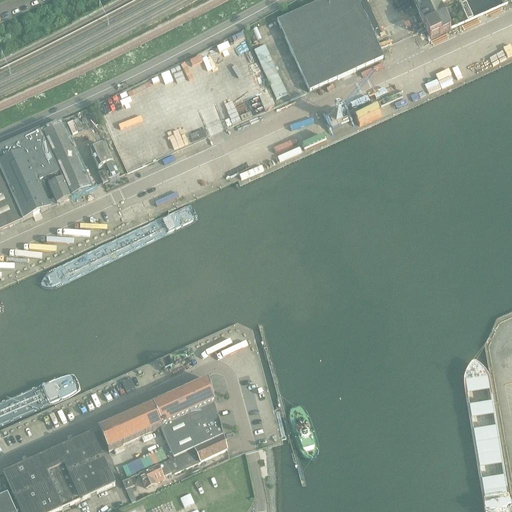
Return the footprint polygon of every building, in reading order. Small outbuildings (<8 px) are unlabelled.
[(357,0),(325,0),(277,22),(309,94),(385,60),(357,0)] [(467,3),(463,4),(469,19),(473,18),(467,3)] [(252,63),(252,62),(251,58),(250,56),(248,54),(247,53),(245,52),(241,51),(239,51),(236,52),(232,54),(230,57),(229,60),(229,62),(230,66),(230,68),(232,70),(235,72),(237,73),(240,74),(241,74),(244,73),(246,72),(248,71),(251,67),(251,66),(252,63)] [(228,73),(228,71),(227,68),(226,67),(224,65),(221,63),(219,62),(216,62),(212,63),(210,64),(208,65),(207,67),(206,69),(205,71),(205,73),(205,76),(206,78),(208,81),(210,83),(212,84),(216,85),(219,85),(221,84),(224,82),(227,78),(228,76),(228,73)] [(260,84),(260,83),(259,80),(257,77),(254,75),(251,74),(248,75),(244,77),(243,78),(242,80),(242,84),(242,87),(245,90),(247,92),(250,93),(254,92),(257,90),(259,87),(260,86),(260,84)] [(233,95),(233,93),(232,91),(230,88),(229,87),(227,86),(223,86),(220,87),(217,88),(216,91),(215,95),(216,99),(217,101),(220,103),(223,104),(227,104),(229,103),(230,102),(232,99),(233,95)] [(153,96),(153,94),(152,92),(150,90),(148,88),(146,88),(144,88),(142,88),(141,89),(139,90),(137,93),(137,96),(138,99),(139,101),(142,103),(145,104),(146,104),(148,103),(151,101),(152,99),(153,96)] [(135,104),(135,100),(133,99),(131,97),(128,96),(125,96),(123,98),(121,100),(120,103),(121,106),(122,108),(125,110),(127,111),(130,111),(133,109),(134,107),(135,104)] [(120,111),(119,108),(118,105),(115,104),(113,103),(112,103),(108,104),(106,106),(104,108),(104,111),(105,114),(107,117),(110,119),(113,119),(116,118),(118,116),(119,114),(120,111)] [(161,114),(160,111),(160,110),(158,108),(155,106),(152,106),(150,107),(149,107),(147,109),(145,111),(145,114),(146,117),(148,120),(150,122),(153,122),(156,122),(158,120),(159,119),(160,117),(161,114)] [(98,175),(103,186),(119,179),(88,111),(73,117),(98,172),(102,170),(103,173),(98,175)] [(142,120),(142,119),(141,117),(140,114),(137,112),(134,112),(131,113),(129,114),(127,117),(127,120),(128,122),(129,124),(131,126),(134,127),(137,126),(139,125),(141,123),(142,120)] [(327,118),(331,131),(341,128),(340,126),(353,123),(350,114),(340,117),(339,115),(327,118)] [(127,127),(126,123),(125,121),(122,119),(119,119),(116,119),(113,121),(112,124),(111,127),(112,130),(113,132),(116,134),(119,134),(122,134),(123,133),(125,132),(126,130),(127,127)] [(170,132),(169,129),(167,126),(166,125),(164,124),(161,123),(159,124),(157,125),(155,126),(153,129),(153,132),(153,135),(155,138),(158,140),(161,140),(164,140),(167,138),(168,137),(169,135),(170,132)] [(62,127),(42,136),(70,201),(96,189),(90,175),(84,178),(62,127)] [(149,136),(149,134),(148,131),(145,129),(143,129),(140,129),(137,130),(135,133),(134,136),(135,138),(136,141),(139,143),(141,144),(144,143),(147,142),(149,139),(149,136)] [(57,207),(70,201),(42,136),(39,131),(27,136),(47,181),(50,188),(48,189),(57,207)] [(27,136),(0,148),(0,171),(23,222),(50,210),(39,185),(47,181),(27,136)] [(156,152),(156,149),(154,146),(152,145),(149,144),(146,145),(143,147),(142,149),(142,152),(142,154),(144,157),(146,158),(148,159),(152,159),(154,157),(156,155),(156,152)] [(0,232),(1,233),(23,222),(0,171),(0,232)] [(144,212),(137,215),(139,220),(146,217),(144,212)] [(162,430),(215,406),(208,382),(152,407),(162,430)] [(170,451),(173,459),(223,437),(215,406),(162,430),(161,431),(161,432),(170,451)] [(152,407),(98,432),(109,454),(161,431),(162,430),(152,407)] [(59,511),(115,486),(91,435),(4,475),(20,511),(59,511)] [(167,463),(172,474),(171,474),(176,476),(227,452),(223,437),(167,463)] [(167,463),(157,467),(138,476),(145,489),(154,485),(152,482),(156,481),(157,483),(163,481),(162,478),(171,474),(172,474),(167,463)] [(133,488),(130,480),(122,483),(125,491),(126,491),(131,489),(133,488)] [(131,489),(126,491),(132,504),(137,502),(131,489)] [(181,499),(185,508),(195,503),(191,494),(181,499)] [(0,511),(13,511),(7,496),(0,499),(0,511)]
